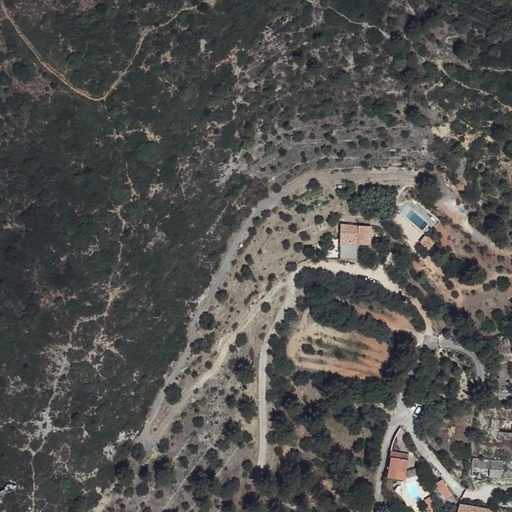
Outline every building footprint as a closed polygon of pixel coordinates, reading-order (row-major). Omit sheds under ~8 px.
[(371,227),(345,225),(344,244),(362,245),(370,245),(371,227)] [(362,245),(344,244),(344,259),(360,261),(362,245)] [(410,454),(393,450),(392,455),(390,467),(388,475),(388,477),(396,478),(398,470),(407,471),(410,454)] [(495,462),(476,461),(474,469),(493,471),(495,462)] [(505,464),(495,462),(493,471),(492,477),(503,481),(505,464)] [(407,471),(398,470),(396,478),(405,480),(407,471)] [(453,495),(443,479),(435,484),(445,500),(453,495)] [(440,511),(432,494),(423,499),(429,511),(440,511)]
